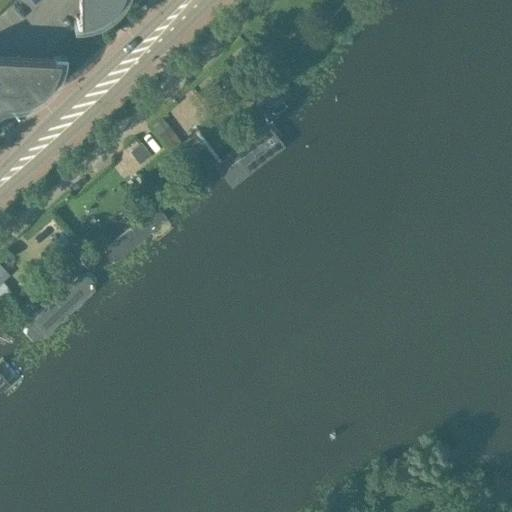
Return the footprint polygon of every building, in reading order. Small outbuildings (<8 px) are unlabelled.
[(77,0),(78,21),(82,21),(86,20),(89,19),(93,18),(97,17),(100,15),(103,13),(106,11),(109,8),(112,6),(115,3),(117,0),(77,0)] [(57,62),(58,58),(0,54),(0,103),(1,103),(4,102),(7,102),(10,101),(13,101),(17,101),(20,100),(24,99),(28,97),(32,96),(35,94),(38,91),(41,89),(44,86),(47,83),(49,80),(51,77),(53,73),(55,69),(56,66),(57,62)] [(216,164),(226,177),(278,136),(268,123),(216,164)] [(110,265),(167,218),(157,206),(100,252),(110,265)] [(35,345),(100,283),(86,268),(21,329),(35,345)] [(0,349),(0,368),(16,356),(7,344),(0,349)]
